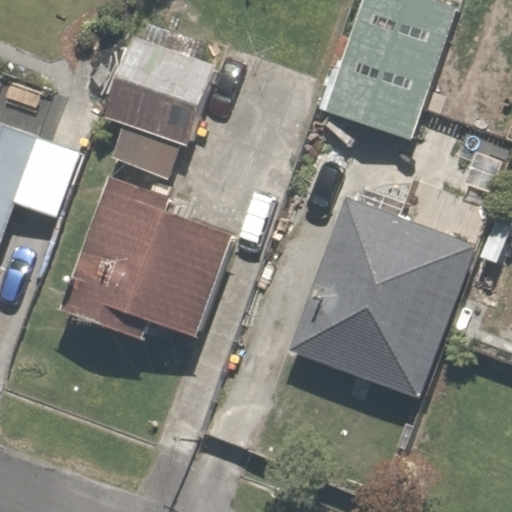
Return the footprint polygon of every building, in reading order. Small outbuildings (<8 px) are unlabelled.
[(438,0),(382,0),(346,116),(433,144),(475,12),(438,0)] [(154,40),(128,122),(211,150),(238,67),(154,40)] [(0,275),(13,280),(36,212),(83,228),(108,149),(0,113),(0,275)] [(511,145),(492,139),(470,198),(511,213),(511,145)] [(139,184),(87,308),(174,345),(182,326),(218,341),(262,236),(139,184)] [(318,357),(441,403),(504,233),(381,188),(318,357)] [(511,328),(504,325),(460,442),(511,462),(511,328)]
